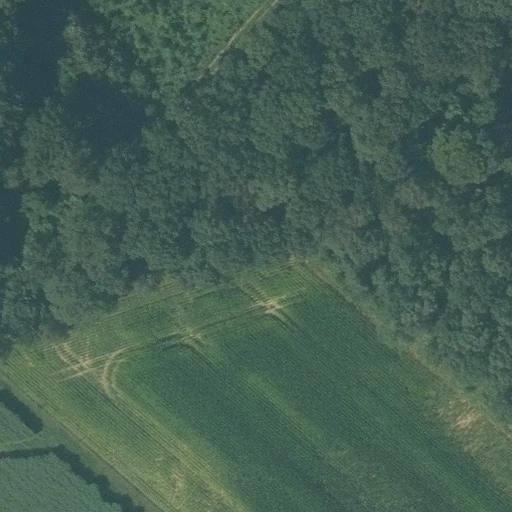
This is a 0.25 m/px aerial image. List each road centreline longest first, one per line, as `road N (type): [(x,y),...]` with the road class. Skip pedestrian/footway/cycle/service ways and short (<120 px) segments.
road 1 (track): [(270,0),(238,46),(37,262)]
road 2 (track): [(0,163),(16,0)]
